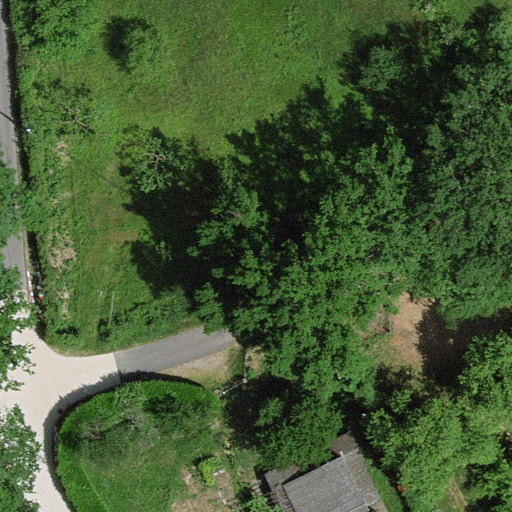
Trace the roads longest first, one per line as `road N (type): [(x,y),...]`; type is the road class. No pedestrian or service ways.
road 1 (track): [(511,194),(294,309),(191,349),(88,375),(50,400),(13,447)]
road 2 (unclassified): [(0,141),(15,339),(13,447)]
